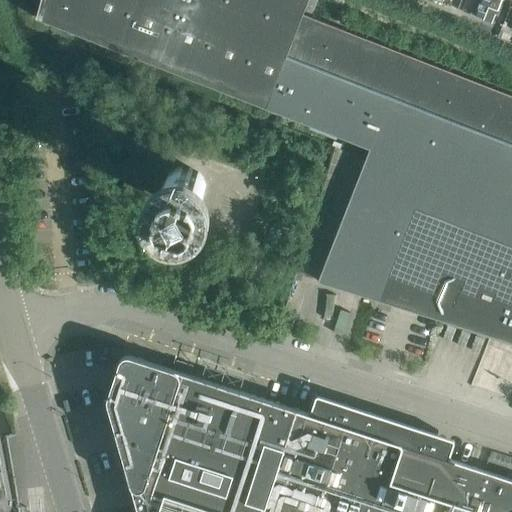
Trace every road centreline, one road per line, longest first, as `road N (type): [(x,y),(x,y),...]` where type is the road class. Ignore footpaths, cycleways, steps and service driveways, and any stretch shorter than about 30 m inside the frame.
road 1 (unclassified): [(511,434),(134,307),(13,318)]
road 2 (unclassified): [(69,511),(13,318)]
